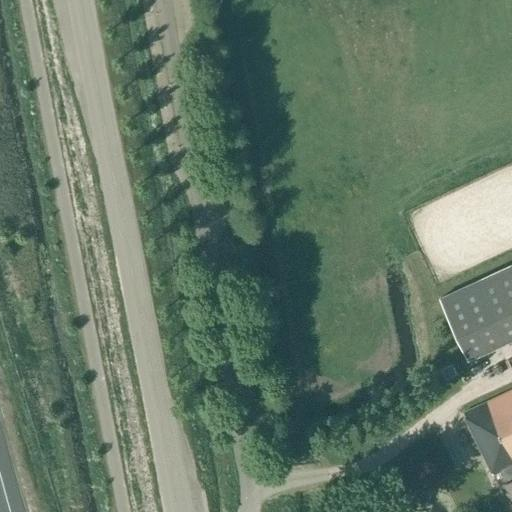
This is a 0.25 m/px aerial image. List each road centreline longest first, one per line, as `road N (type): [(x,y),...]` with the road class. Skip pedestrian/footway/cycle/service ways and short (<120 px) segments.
road 1 (tertiary): [(176,511),(78,0)]
road 2 (unclassified): [(247,511),(160,0)]
